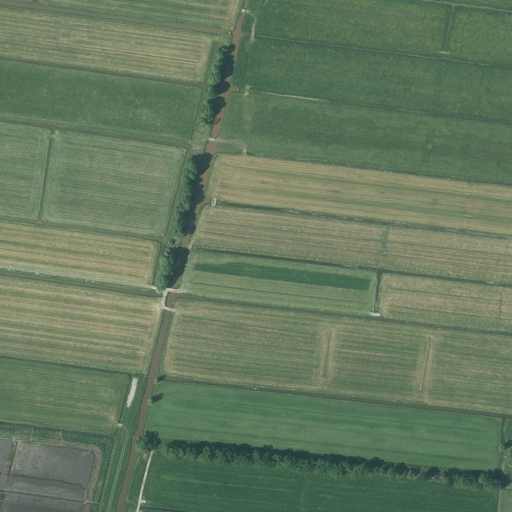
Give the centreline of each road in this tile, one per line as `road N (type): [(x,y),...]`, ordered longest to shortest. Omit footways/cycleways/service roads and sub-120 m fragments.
road 1 (track): [(154,29),(227,45),(108,511)]
road 2 (track): [(263,0),(252,15),(246,93),(228,141),(244,153),(190,244),(180,291),(0,266)]
road 3 (track): [(203,143),(0,114)]
